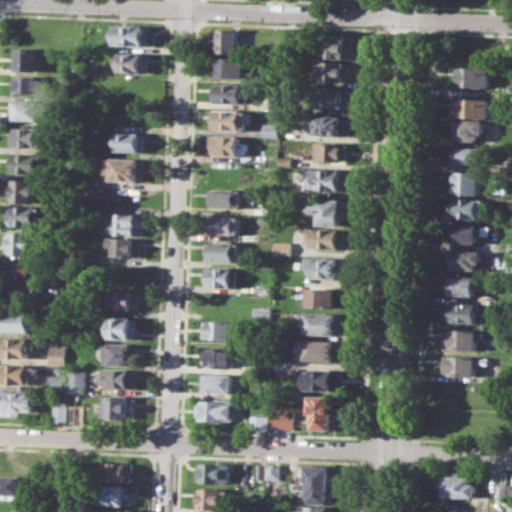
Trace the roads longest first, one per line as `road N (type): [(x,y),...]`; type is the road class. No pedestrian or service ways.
road 1 (residential): [(0,0),(511,24)]
road 2 (secondary): [(406,0),(384,511)]
road 3 (residential): [(0,435),(511,456)]
road 4 (residential): [(184,0),(165,511)]
